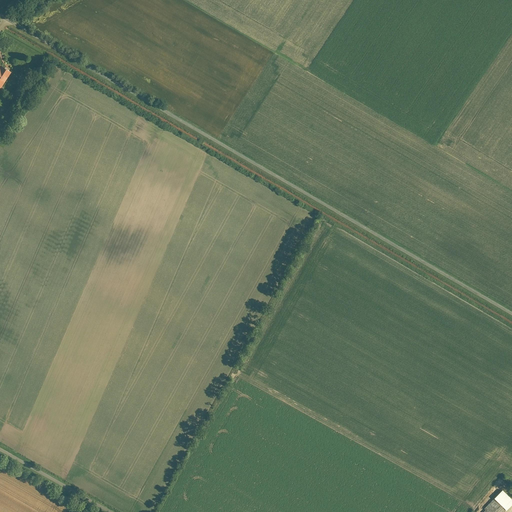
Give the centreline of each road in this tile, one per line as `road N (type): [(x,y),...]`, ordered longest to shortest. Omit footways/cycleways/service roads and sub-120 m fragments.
road 1 (track): [(0,14),(511,314)]
road 2 (unclassified): [(114,511),(0,446)]
